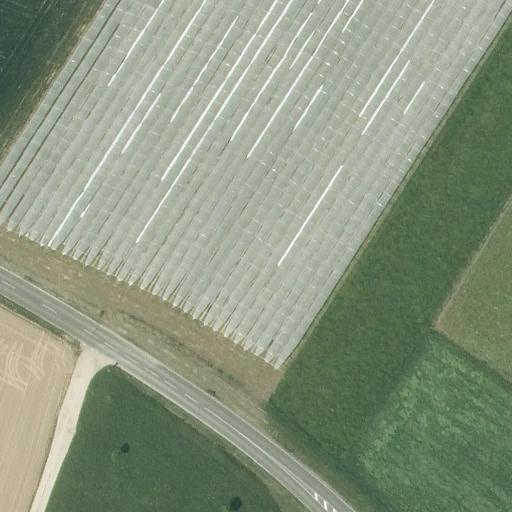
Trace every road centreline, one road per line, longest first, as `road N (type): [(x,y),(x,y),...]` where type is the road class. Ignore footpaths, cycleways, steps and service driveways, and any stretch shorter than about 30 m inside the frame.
road 1 (tertiary): [(329,511),(222,423),(0,281)]
road 2 (track): [(35,511),(96,338)]
